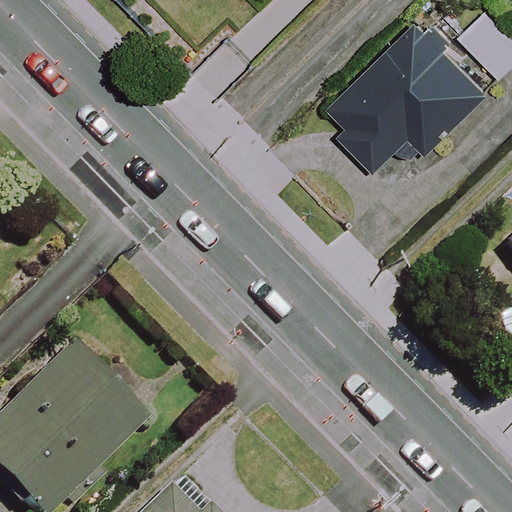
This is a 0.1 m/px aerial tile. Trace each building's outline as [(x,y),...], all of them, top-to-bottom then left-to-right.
[(511,68),(511,35),(488,10),(460,37),(501,79),(511,68)] [(494,93),(427,18),(323,111),(376,171),(411,141),(424,156),(494,93)] [(511,232),(501,242),(511,254),(511,232)] [(51,511),(143,420),(68,346),(0,414),(0,476),(35,511),(51,511)] [(208,511),(177,481),(145,511),(208,511)]
